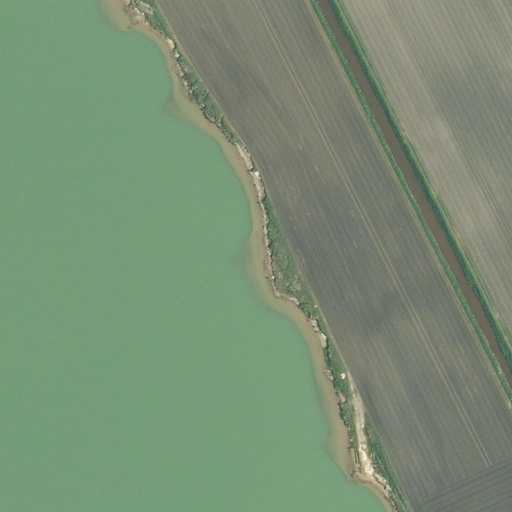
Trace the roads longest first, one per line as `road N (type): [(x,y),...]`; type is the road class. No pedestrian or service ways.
road 1 (track): [(308,0),(511,405)]
road 2 (track): [(336,0),(511,350)]
